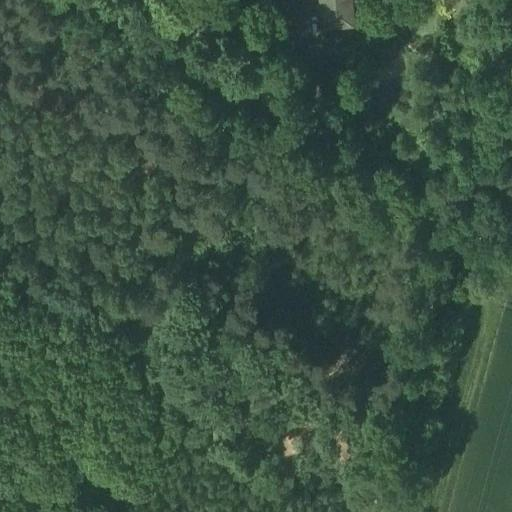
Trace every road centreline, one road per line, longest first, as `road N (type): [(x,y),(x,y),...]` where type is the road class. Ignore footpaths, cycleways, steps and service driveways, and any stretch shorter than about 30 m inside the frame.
road 1 (unclassified): [(361,511),(454,232)]
road 2 (unclassified): [(454,232),(511,4)]
